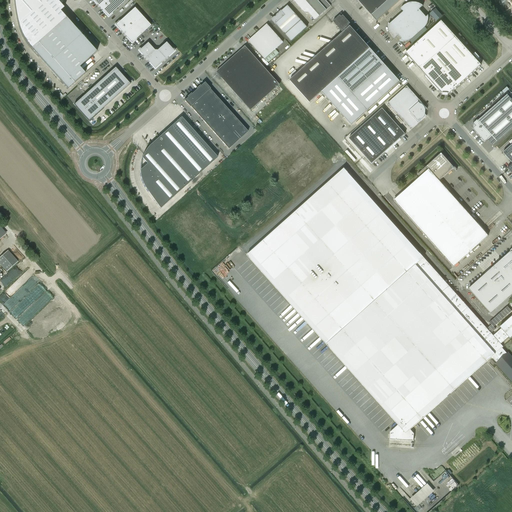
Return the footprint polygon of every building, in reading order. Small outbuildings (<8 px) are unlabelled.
[(14,0),(15,1),(15,3),(15,5),(15,8),(16,10),(16,13),(16,14),(17,16),(17,17),(17,18),(17,19),(17,20),(18,21),(18,23),(18,24),(19,27),(20,29),(20,31),(21,32),(22,34),(22,35),(23,37),(24,38),(25,40),(26,42),(28,44),(29,46),(31,49),(66,18),(60,11),(64,8),(56,0),(14,0)] [(108,0),(100,8),(108,17),(126,0),(108,0)] [(292,0),(304,13),(308,13),(315,20),(331,6),(325,0),(292,0)] [(357,0),(371,15),(377,21),(400,0),(357,0)] [(390,24),(389,23),(388,24),(388,25),(388,26),(388,27),(388,28),(388,29),(389,30),(389,31),(389,32),(390,33),(392,36),(392,37),(394,38),(394,39),(398,35),(402,39),(399,41),(400,41),(401,42),(402,42),(403,42),(404,42),(406,42),(407,41),(408,41),(409,41),(410,40),(411,40),(411,39),(412,39),(413,38),(423,29),(424,29),(424,28),(425,27),(426,25),(427,24),(427,23),(428,22),(428,21),(428,20),(428,19),(428,18),(428,17),(428,16),(426,17),(419,10),(423,6),(422,6),(421,5),(420,4),(418,4),(417,3),(416,3),(415,3),(414,3),(412,3),(411,3),(409,3),(408,4),(407,4),(406,5),(405,5),(404,6),(401,9),(404,12),(390,24)] [(288,6),(272,20),(276,25),(291,42),(307,27),(288,6)] [(143,17),(135,8),(115,25),(124,34),(143,17)] [(437,21),(443,16),(436,8),(430,13),(437,21)] [(340,15),(333,22),(343,33),(290,81),(310,103),(322,92),(370,49),(350,26),(349,25),(350,24),(343,15),(341,17),(340,15)] [(124,34),(132,43),(151,26),(143,17),(124,34)] [(66,18),(31,49),(68,89),(85,74),(79,67),(96,52),(66,18)] [(441,21),(405,53),(409,58),(408,59),(409,58),(412,62),(412,63),(413,62),(417,66),(420,62),(427,70),(423,73),(442,95),(442,96),(443,96),(443,95),(448,96),(448,95),(481,65),(441,21)] [(267,24),(248,41),(264,59),(283,42),(267,24)] [(157,51),(154,50),(148,43),(139,51),(155,69),(174,52),(166,43),(157,51)] [(370,49),(322,92),(351,125),(400,82),(370,49)] [(216,73),(221,79),(222,78),(244,102),(243,103),(251,111),(265,98),(265,97),(278,85),(248,51),(235,63),(232,60),(216,73)] [(130,84),(115,68),(74,104),(89,121),(130,84)] [(248,132),(210,89),(205,83),(184,101),(190,107),(228,149),(248,132)] [(425,111),(425,110),(427,109),(407,86),(387,104),(411,130),(427,116),(426,116),(425,114),(425,113),(425,112),(425,111)] [(474,129),(473,129),(481,138),(481,139),(480,139),(483,142),(484,141),(484,142),(487,140),(493,146),(511,128),(511,100),(507,95),(478,121),(477,120),(473,124),(474,124),(473,125),(473,128),(474,129)] [(382,109),(349,139),(372,164),(405,134),(382,109)] [(160,209),(217,158),(181,117),(150,145),(149,147),(147,148),(146,150),(145,152),(144,153),(143,155),(142,157),(142,158),(147,164),(140,170),(140,172),(140,174),(141,176),(141,178),(142,180),(142,182),(143,184),(144,185),(145,187),(146,189),(160,209)] [(511,144),(503,153),(511,162),(511,163),(507,168),(511,173),(511,144)] [(394,200),(394,201),(453,267),(488,236),(484,231),(483,232),(477,225),(477,224),(439,181),(454,168),(456,171),(457,171),(441,153),(417,175),(420,177),(402,193),(403,194),(395,201),(394,200)] [(344,169),(247,255),(398,425),(390,432),(390,440),(414,441),(414,434),(410,430),(418,423),(492,357),(497,362),(495,364),(496,364),(496,363),(511,381),(511,358),(508,353),(508,352),(507,353),(502,348),(503,347),(500,344),(508,337),(510,339),(511,336),(511,316),(500,327),(501,329),(493,336),(491,333),(487,329),(350,176),(348,173),(344,169)] [(510,251),(489,270),(511,295),(511,294),(511,248),(510,251)] [(9,249),(0,257),(0,264),(6,272),(18,261),(10,253),(11,252),(9,249)] [(45,318),(57,305),(52,301),(40,314),(45,318)] [(492,324),(487,329),(491,333),(495,329),(493,327),(511,311),(507,307),(490,322),(491,323),(492,324)] [(418,507),(435,491),(428,483),(411,499),(418,507)]
